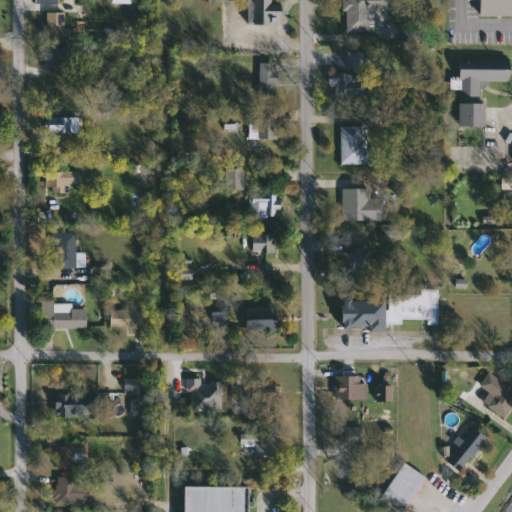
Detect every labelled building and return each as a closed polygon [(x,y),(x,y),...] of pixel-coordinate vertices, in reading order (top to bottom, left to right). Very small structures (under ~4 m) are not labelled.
[(282,3),(282,23),(254,23),(254,0),(272,0),(272,3),(282,3)] [(390,0),(390,9),(370,9),(370,31),(346,31),(346,0),(390,0)] [(511,0),(511,15),(480,15),(480,0),(511,0)] [(72,36),(47,36),(47,13),(66,13),(66,28),(72,28),(72,36)] [(45,66),(45,49),(67,49),(67,66),(45,66)] [(365,97),(337,97),(337,86),(330,86),(330,74),(349,74),(349,51),(365,51),(365,97)] [(460,58),(510,58),(510,82),(484,82),(484,126),(459,126),(460,58)] [(278,63),(278,97),(261,97),(261,63),(278,63)] [(251,139),(251,116),(279,116),(279,139),(251,139)] [(79,117),(79,133),(47,133),(47,117),(79,117)] [(342,164),(342,127),(371,127),(371,164),(342,164)] [(245,168),(245,190),(227,190),(227,168),(245,168)] [(49,194),(49,172),(80,172),(80,185),(66,185),(66,194),(49,194)] [(382,221),(343,221),(343,188),(371,188),(371,199),(382,199),(382,221)] [(252,218),(252,194),(280,194),(280,218),(252,218)] [(78,269),(55,269),(55,233),(78,233),(78,269)] [(253,252),(253,233),(276,233),(276,252),(253,252)] [(371,251),(371,273),(340,273),(340,251),(371,251)] [(439,319),(393,320),(393,295),(422,295),(422,290),(438,290),(439,319)] [(385,299),(385,330),(342,330),(342,299),(385,299)] [(56,301),(56,308),(87,308),(87,329),(42,329),(42,301),(56,301)] [(212,321),(212,303),(230,303),(230,321),(212,321)] [(246,331),(246,308),(277,308),(277,331),(246,331)] [(145,310),(145,327),(112,327),(112,310),(145,310)] [(496,395),(481,387),(489,374),(511,386),(511,409),(508,416),(490,406),(496,395)] [(126,379),(149,378),(150,397),(144,397),(145,414),(135,415),(134,394),(126,394),(126,379)] [(337,399),(337,382),(366,382),(366,399),(337,399)] [(275,391),(275,401),(252,401),(252,391),(275,391)] [(55,394),(100,394),(100,416),(55,416),(55,394)] [(446,460),(472,425),(488,437),(462,472),(446,460)] [(365,447),(341,447),(341,426),(365,426),(365,447)] [(276,456),(255,456),(255,445),(242,445),(242,432),(276,432),(276,456)] [(74,468),(57,468),(57,443),(89,443),(89,460),(74,460),(74,468)] [(428,478),(403,511),(382,497),(406,462),(428,478)] [(77,477),(77,504),(58,504),(58,477),(77,477)] [(184,511),(185,486),(249,486),(248,511),(184,511)]
